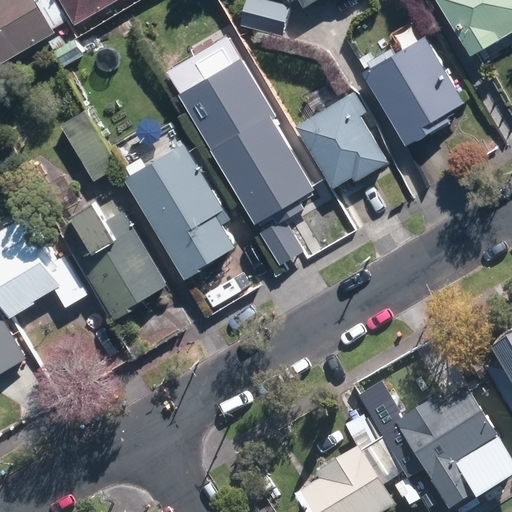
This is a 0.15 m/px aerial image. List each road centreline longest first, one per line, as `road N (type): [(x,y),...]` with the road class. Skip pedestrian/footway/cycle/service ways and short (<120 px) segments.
road 1 (residential): [(511,216),(149,429)]
road 2 (residential): [(149,429),(9,511)]
